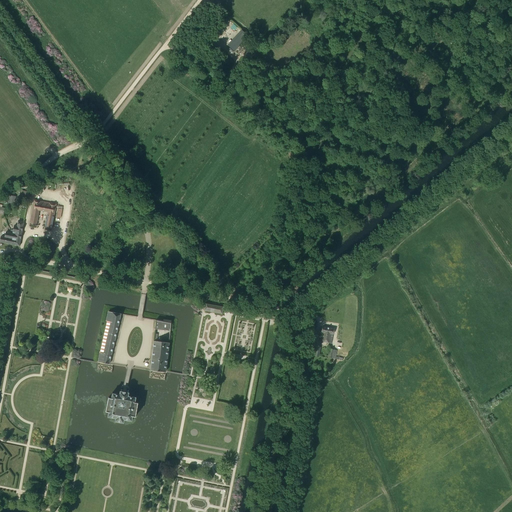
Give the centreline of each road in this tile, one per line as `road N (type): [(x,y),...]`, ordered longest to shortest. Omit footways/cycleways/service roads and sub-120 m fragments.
road 1 (track): [(205,294),(276,227),(301,147),(171,46)]
road 2 (track): [(24,233),(38,170),(95,134),(198,0)]
road 3 (track): [(295,310),(511,127)]
road 4 (track): [(19,256),(295,310)]
road 5 (track): [(384,0),(292,135)]
